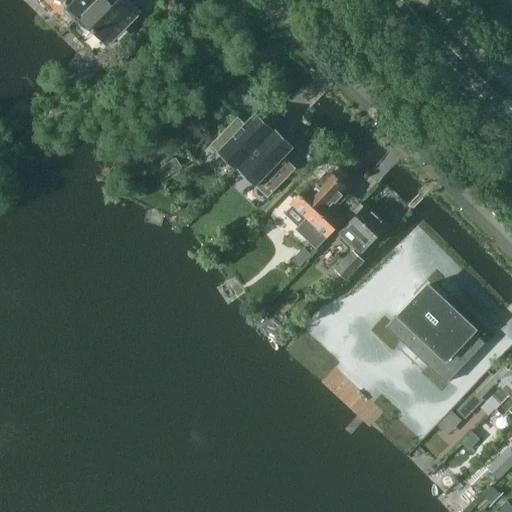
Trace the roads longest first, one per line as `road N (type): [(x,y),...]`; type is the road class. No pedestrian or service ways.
road 1 (residential): [(511,249),(260,0)]
road 2 (tertiary): [(511,131),(379,0)]
